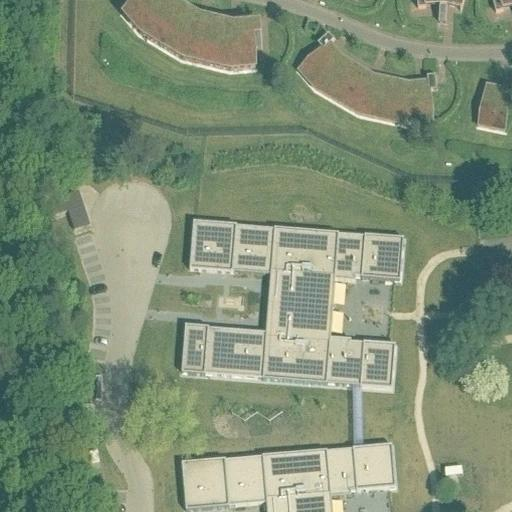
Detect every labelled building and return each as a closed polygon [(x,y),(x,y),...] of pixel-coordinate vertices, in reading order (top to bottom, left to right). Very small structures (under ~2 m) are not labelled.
[(181,65),(229,77),(256,75),(253,40),(261,40),(259,26),(232,28),(199,19),(170,2),(168,0),(142,0),(121,19),(139,39),(181,65)] [(447,12),(461,16),(465,0),(416,0),(417,13),(440,11),(440,14),(446,15),(447,12)] [(511,0),(496,0),(497,2),(491,3),(495,17),(511,12),(511,0)] [(358,121),(406,131),(433,129),(429,95),(435,95),(434,81),(427,81),(427,85),(408,86),(373,79),(343,61),(330,47),(333,44),(328,38),(317,48),(322,53),(297,75),(315,96),(358,121)] [(477,132),(506,138),(509,121),(508,93),(487,88),(477,132)] [(185,331),(182,378),(353,391),(362,392),(392,395),(395,350),(363,347),(363,348),(351,347),(351,344),(331,343),(335,286),(355,287),(356,282),(361,282),(361,283),(400,286),(403,244),(193,227),(190,275),(271,280),(266,338),(185,331)] [(433,377),(460,377),(460,350),(433,350),(433,377)] [(505,484),(511,410),(442,405),(437,467),(481,471),(480,482),(505,484)] [(85,409),(85,434),(94,434),(94,409),(85,409)] [(354,453),(181,468),(185,511),(223,511),(266,508),(266,511),(331,511),(331,502),(351,500),(351,495),(356,495),(356,496),(395,493),(392,450),(363,453),(354,453)]
